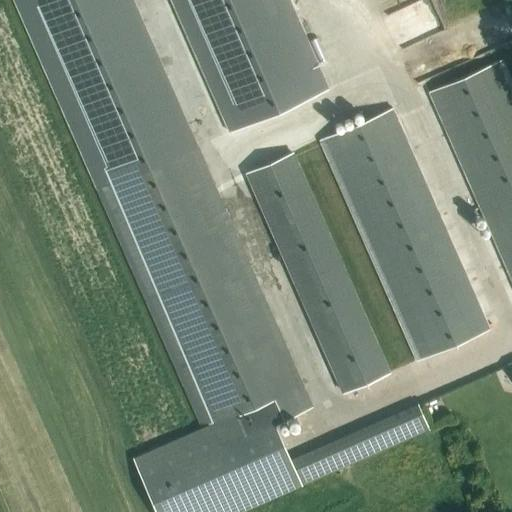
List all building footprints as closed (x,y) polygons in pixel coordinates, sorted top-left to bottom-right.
[(276,422),(312,406),(133,0),(18,0),(206,427),(134,458),(158,511),(237,511),(303,483),(276,422)] [(291,0),(173,0),(231,131),(330,88),(291,0)] [(432,20),(436,28),(505,0),(504,0),(418,0),(411,3),(419,25),(432,20)] [(428,91),(511,281),(511,94),(497,61),(428,91)] [(323,137),(420,358),(490,328),(393,107),(323,137)] [(250,171),(346,390),(386,373),(289,154),(250,171)]
